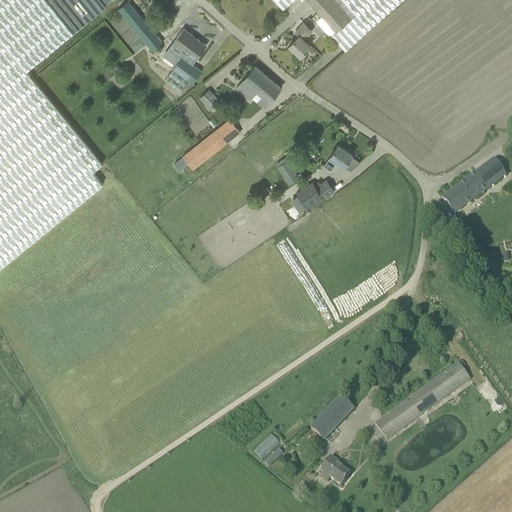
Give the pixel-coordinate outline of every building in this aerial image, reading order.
[(93,172),(103,163),(27,70),(106,5),(101,0),(0,0),(0,267),(103,184),(93,172)] [(152,50),(163,42),(128,0),(118,9),(152,50)] [(274,0),(278,3),(281,0),(343,0),(355,14),(336,31),(331,35),(345,50),(401,0),(274,0)] [(308,0),(336,31),(355,14),(343,0),(308,0)] [(304,39),(312,30),(304,23),(295,32),(299,35),(289,45),(301,56),(311,45),(304,39)] [(187,53),(183,57),(188,60),(191,56),(196,59),(206,45),(183,29),(173,42),(187,53)] [(202,71),(188,60),(183,57),(181,56),(172,68),(192,84),(202,71)] [(269,102),(281,88),(255,66),(236,88),(250,100),(257,91),(269,102)] [(178,91),(184,84),(171,71),(164,79),(178,91)] [(199,98),(210,110),(220,100),(209,89),(199,98)] [(193,170),(239,134),(241,133),(230,119),(182,157),(174,163),(180,171),(188,164),(193,170)] [(330,157),(324,165),(324,166),(331,170),(337,161),(344,166),(353,154),(338,144),(330,156),(330,157)] [(494,160),(453,191),(442,199),(454,215),(506,176),(494,160)] [(286,161),(277,167),(289,183),(297,177),(286,161)] [(334,191),(326,180),(316,187),(313,182),(296,194),(308,210),(334,191)] [(411,399),(383,419),(375,425),(387,441),(415,420),(425,413),(470,380),(458,364),(413,397),(413,396),(410,398),(411,399)] [(311,429),(324,441),(354,409),(341,397),(311,429)] [(270,435),(252,452),(261,461),(278,444),(270,435)] [(314,435),(305,443),(301,447),(305,451),(309,447),(313,452),(322,444),(314,435)] [(268,468),(282,455),(283,455),(278,450),(264,464),(268,468)] [(320,472),(330,479),(341,487),(350,475),(337,465),(339,463),(331,457),(320,472)]
